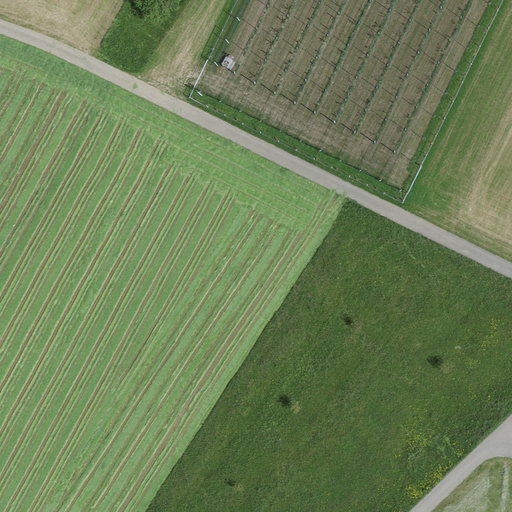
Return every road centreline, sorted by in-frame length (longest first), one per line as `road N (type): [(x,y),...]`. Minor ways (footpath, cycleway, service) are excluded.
road 1 (track): [(0,20),(511,269)]
road 2 (motorway): [(0,129),(385,47),(511,11)]
road 3 (track): [(416,511),(511,425)]
